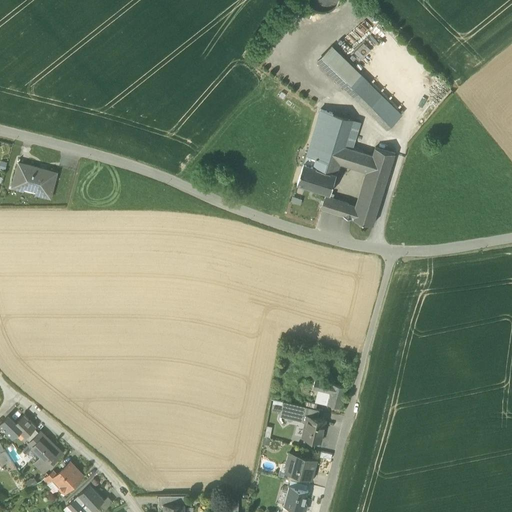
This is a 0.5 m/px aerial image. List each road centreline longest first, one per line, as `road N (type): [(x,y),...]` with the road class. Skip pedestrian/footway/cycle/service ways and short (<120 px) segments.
road 1 (residential): [(392,250),(308,235),(132,167),(0,132)]
road 2 (residential): [(392,250),(324,511)]
road 3 (residential): [(12,395),(99,463),(136,511)]
road 4 (unknown): [(364,245),(408,100)]
road 5 (residential): [(511,239),(392,250)]
